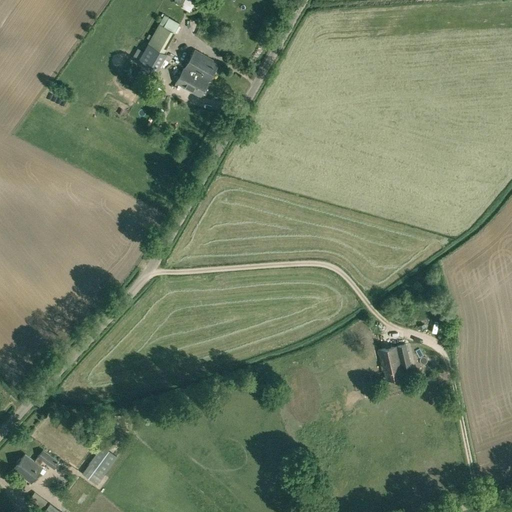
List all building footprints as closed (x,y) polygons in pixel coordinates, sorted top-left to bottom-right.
[(148,43),(164,52),(175,33),(159,23),(148,43)] [(164,52),(148,43),(137,62),(156,74),(167,54),(164,52)] [(185,66),(209,79),(219,63),(195,49),(185,66)] [(209,79),(185,66),(176,82),(200,96),(209,79)] [(407,344),(396,346),(396,345),(378,349),(383,371),(384,371),(386,379),(403,376),(401,367),(411,365),(407,344)] [(111,431),(105,442),(114,448),(120,437),(111,431)] [(117,456),(102,445),(81,473),(97,484),(117,456)] [(39,464),(43,459),(54,468),(59,461),(43,449),(38,456),(34,461),(25,453),(21,459),(20,458),(16,462),(17,463),(13,469),(31,482),(43,467),(39,464)] [(39,511),(59,511),(60,510),(51,502),(50,503),(35,491),(28,500),(39,508),(37,510),(39,511)]
